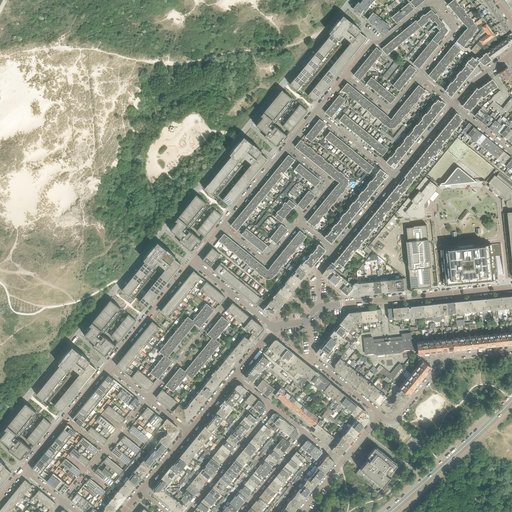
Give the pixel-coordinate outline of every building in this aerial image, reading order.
[(368,6),(370,3),(372,0),(373,0),(374,0),(362,0),(360,3),(367,9),(368,7),(368,6)] [(458,5),(456,2),(457,1),(455,0),(453,0),(448,5),(451,8),(451,9),(452,10),(458,5)] [(491,4),(488,0),(487,0),(481,4),(485,9),(491,4)] [(365,11),(367,9),(360,3),(358,2),(355,6),(354,6),(352,8),(353,9),(356,11),(355,13),(359,16),(361,14),(360,13),(363,9),(365,11)] [(414,9),(409,3),(405,6),(410,12),(414,9)] [(495,9),(491,4),(485,9),(489,14),(495,9)] [(456,15),(463,9),(461,7),(458,5),(452,10),(453,11),(456,15)] [(410,12),(405,6),(402,9),(407,15),(410,12)] [(407,15),(402,9),(400,7),(397,9),(398,11),(403,17),(407,15)] [(467,15),(464,12),(465,11),(463,9),(456,15),(459,19),(460,20),(467,15)] [(499,15),(497,13),(495,9),(489,14),(492,19),(499,15)] [(441,22),(440,21),(438,18),(439,18),(436,14),(435,15),(432,11),(430,10),(425,15),(429,20),(430,19),(432,20),(433,22),(434,20),(435,22),(437,24),(438,25),(436,26),(441,31),(440,32),(444,35),(447,31),(447,30),(444,26),(445,25),(442,22),(441,22)] [(403,17),(398,11),(395,14),(400,20),(403,17)] [(381,21),(378,18),(374,15),(375,14),(373,13),(367,19),(372,23),(371,24),(373,26),(374,25),(379,29),(384,22),(382,20),(381,21)] [(400,20),(395,14),(391,17),(396,23),(400,20)] [(297,90),(342,35),(351,42),(346,49),(351,53),(353,55),(367,38),(359,32),(361,30),(343,15),(288,82),(289,84),(288,85),(290,90),(293,91),(301,96),(302,94),(297,90)] [(421,27),(427,22),(429,20),(425,15),(424,15),(420,18),(421,18),(417,22),(421,27)] [(465,25),(471,19),(469,17),(469,18),(467,15),(460,20),(461,21),(462,21),(465,25)] [(502,19),(500,16),(499,15),(492,19),(496,24),(502,19)] [(475,24),(473,21),(471,19),(465,25),(467,28),(475,28),(475,24)] [(509,29),(506,25),(502,19),(496,24),(494,25),(500,32),(499,33),(500,35),(509,29)] [(421,27),(417,22),(416,21),(412,23),(417,29),(419,28),(420,29),(422,28),(421,27)] [(386,29),(389,26),(386,24),(386,23),(384,22),(379,29),(383,32),(382,33),(385,35),(386,33),(388,31),(386,29)] [(417,29),(412,23),(409,26),(414,32),(417,29)] [(494,40),(496,39),(497,38),(495,36),(486,24),(482,27),(487,34),(479,40),(479,41),(476,44),(471,50),(475,54),(482,49),(489,44),(490,43),(494,40)] [(414,32),(409,26),(406,29),(410,35),(413,33),(414,34),(415,34),(414,32)] [(473,34),(475,31),(475,28),(467,28),(465,31),(472,36),(473,34)] [(410,35),(406,29),(402,32),(407,38),(410,35)] [(442,40),(444,36),(444,35),(440,32),(439,33),(439,32),(439,31),(437,30),(436,31),(438,32),(432,39),(437,43),(441,39),(442,40)] [(511,44),(511,32),(510,30),(508,32),(509,33),(505,36),(503,35),(501,36),(503,38),(504,37),(505,38),(510,45),(511,45),(511,44)] [(472,36),(465,31),(462,35),(461,34),(460,36),(467,41),(469,38),(470,38),(472,36)] [(407,38),(402,32),(399,35),(404,41),(407,38)] [(404,41),(399,35),(395,38),(400,43),(402,45),(403,44),(401,42),(404,41)] [(464,44),(467,41),(460,36),(459,37),(460,37),(456,41),(463,47),(465,45),(464,44)] [(400,43),(395,38),(392,40),(397,46),(400,43)] [(510,45),(505,38),(501,42),(505,49),(510,45)] [(438,44),(437,43),(432,39),(429,42),(436,48),(438,44)] [(397,46),(392,40),(389,43),(393,49),(397,46)] [(436,48),(429,42),(426,46),(433,51),(436,48)] [(505,49),(501,42),(497,45),(499,48),(498,49),(501,52),(505,49)] [(393,49),(389,43),(385,46),(390,52),(393,49)] [(461,50),(454,44),(451,48),(450,48),(449,49),(456,54),(458,52),(458,53),(460,50),(461,50)] [(501,52),(498,49),(499,48),(497,45),(491,49),(495,56),(501,52)] [(390,52),(385,46),(382,49),(387,55),(390,52)] [(433,51),(426,46),(424,49),(430,55),(433,51)] [(382,53),(380,51),(376,48),(373,51),(380,56),(382,53)] [(353,55),(351,53),(346,49),(342,53),(349,59),(353,55)] [(430,55),(424,49),(421,53),(427,58),(430,55)] [(453,58),(456,54),(449,49),(448,51),(445,55),(452,60),(454,58),(453,58)] [(495,56),(491,49),(486,53),(491,59),(495,56)] [(380,56),(373,51),(370,54),(377,60),(380,56)] [(349,59),(342,53),(339,57),(346,63),(349,59)] [(427,58),(421,53),(418,56),(424,62),(427,58)] [(491,59),(486,53),(483,55),(479,59),(477,57),(475,60),(472,58),(469,61),(469,60),(467,62),(474,68),(479,61),(481,62),(484,65),(488,62),(491,60),(491,59)] [(377,60),(370,54),(368,58),(374,63),(377,60)] [(452,60),(445,55),(442,59),(442,58),(441,60),(447,65),(449,62),(450,63),(452,60)] [(424,62),(418,56),(415,60),(422,65),(424,62)] [(346,63),(339,57),(335,61),(343,67),(346,63)] [(374,63),(368,58),(365,61),(371,66),(374,63)] [(422,65),(415,60),(413,64),(419,68),(422,65)] [(444,68),(447,65),(441,60),(440,61),(437,65),(444,70),(445,69),(444,68)] [(343,67),(335,61),(332,66),(339,72),(343,67)] [(371,66),(365,61),(362,65),(368,70),(371,66)] [(465,79),(474,68),(467,62),(465,64),(466,65),(461,72),(460,71),(458,73),(465,79)] [(368,70),(362,65),(359,68),(366,73),(368,70)] [(416,70),(410,65),(407,68),(413,73),(416,70)] [(444,70),(437,65),(434,69),(433,70),(439,75),(441,72),(442,73),(444,70)] [(339,72),(332,66),(328,70),(336,76),(339,72)] [(507,78),(511,74),(511,73),(507,67),(497,75),(502,82),(506,79),(504,77),(506,76),(507,78)] [(367,74),(366,73),(359,68),(357,71),(363,77),(365,75),(366,75),(367,74)] [(413,73),(407,68),(404,71),(410,77),(413,73)] [(336,76),(328,70),(325,74),(332,80),(336,76)] [(436,78),(439,75),(433,70),(431,71),(432,71),(428,75),(435,81),(437,79),(436,78)] [(363,77),(357,71),(354,75),(360,80),(363,77)] [(410,77),(404,71),(401,75),(407,80),(410,77)] [(465,79),(458,73),(456,76),(457,76),(452,83),(451,82),(449,84),(456,90),(465,79)] [(332,80),(325,74),(321,78),(329,84),(332,80)] [(407,80),(401,75),(398,78),(405,83),(407,80)] [(329,84),(321,78),(318,83),(325,88),(329,84)] [(370,86),(375,80),(371,78),(368,81),(366,83),(370,86)] [(405,83),(398,78),(395,82),(402,87),(405,83)] [(487,93),(495,88),(495,89),(497,87),(492,79),(478,89),(486,95),(488,94),(487,93)] [(373,89),(378,83),(375,80),(370,86),(373,89)] [(399,90),(402,87),(395,82),(393,85),(396,88),(396,89),(394,88),(393,89),(395,91),(396,91),(397,92),(398,92),(399,90)] [(325,88),(318,83),(315,87),(322,93),(325,88)] [(347,94),(352,87),(351,86),(347,83),(341,90),(344,92),(344,91),(347,94)] [(377,92),(382,86),(378,83),(373,89),(377,92)] [(451,96),(456,90),(449,84),(448,86),(448,87),(445,90),(448,93),(447,94),(451,96)] [(425,91),(418,85),(415,89),(414,90),(421,96),(423,93),(424,93),(425,91)] [(380,95),(385,89),(382,86),(377,92),(380,95)] [(322,93),(315,87),(311,91),(318,97),(322,93)] [(352,99),(357,92),(354,88),(352,87),(347,94),(350,96),(349,97),(352,99)] [(476,102),(479,99),(482,95),(484,97),(486,95),(478,89),(477,88),(468,99),(475,105),(477,103),(476,102)] [(383,97),(388,91),(385,89),(380,95),(383,97)] [(499,98),(503,93),(500,90),(500,91),(499,89),(495,92),(496,94),(494,95),(499,98)] [(274,125),(281,117),(295,100),(282,90),(275,100),(274,99),(263,113),(264,113),(255,124),(264,132),(265,131),(267,133),(264,136),(278,147),(287,136),(274,125)] [(418,99),(421,96),(414,90),(413,92),(410,96),(417,101),(419,99),(418,99)] [(318,97),(311,91),(308,95),(315,101),(318,97)] [(387,100),(392,94),(388,91),(383,97),(387,100)] [(357,102),(363,95),(361,94),(361,95),(357,92),(352,99),(353,100),(354,99),(357,102)] [(390,103),(395,97),(392,94),(387,100),(390,103)] [(345,100),(343,98),(339,95),(336,99),(342,104),(345,100)] [(362,107),(368,100),(364,97),(363,95),(357,102),(360,104),(360,105),(362,107)] [(417,101),(410,96),(407,100),(407,99),(406,101),(412,106),(415,103),(416,104),(417,101)] [(342,104),(336,99),(334,102),(340,107),(342,104)] [(475,105),(468,99),(462,106),(466,109),(467,108),(469,110),(472,107),(473,107),(475,105)] [(368,110),(373,104),(372,103),(371,103),(368,100),(362,107),(364,109),(364,108),(368,110)] [(440,110),(445,104),(441,101),(441,102),(438,100),(435,103),(434,103),(433,104),(440,110)] [(410,109),(412,106),(406,101),(404,102),(405,102),(402,106),(409,112),(411,110),(410,109)] [(340,107),(334,102),(331,105),(338,111),(340,109),(338,108),(340,107)] [(308,111),(306,110),(300,104),(296,109),(304,115),(308,111)] [(372,115),(378,108),(374,105),(373,104),(368,110),(371,113),(370,113),(372,115)] [(440,110),(433,104),(431,107),(426,114),(425,114),(424,115),(431,121),(440,110)] [(339,112),(338,111),(331,105),(328,109),(334,114),(336,116),(339,112)] [(409,112),(402,106),(398,110),(397,111),(404,116),(407,113),(407,114),(409,112)] [(478,119),(486,109),(484,107),(482,110),(481,109),(475,116),(478,119)] [(378,119),(383,112),(382,111),(378,108),(372,115),(374,117),(375,116),(378,119)] [(304,115),(296,109),(293,112),(289,109),(289,110),(301,120),(304,115)] [(334,114),(328,109),(325,113),(331,117),(334,114)] [(482,122),(488,115),(486,113),(488,111),(486,109),(478,119),(482,122)] [(301,120),(289,110),(288,111),(292,114),(289,117),(297,124),(301,120)] [(401,119),(404,116),(397,111),(396,112),(393,116),(394,116),(401,122),(402,120),(401,119)] [(382,124),(388,117),(384,114),(384,113),(383,112),(378,119),(381,121),(380,122),(381,122),(382,124)] [(487,122),(494,114),(493,112),(490,116),(488,115),(482,122),(485,125),(487,122)] [(459,123),(462,119),(459,117),(460,116),(456,113),(451,120),(458,125),(460,124),(459,123)] [(343,123),(347,117),(344,114),(342,117),(340,119),(339,120),(343,123)] [(489,128),(495,120),(493,119),(496,115),(494,114),(487,122),(485,125),(489,128)] [(422,132),(426,127),(431,121),(424,115),(422,118),(420,122),(417,125),(415,127),(422,132)] [(401,122),(394,116),(393,116),(391,119),(392,128),(396,127),(398,124),(399,124),(400,122),(401,122)] [(297,124),(289,117),(286,121),(282,117),(282,118),(294,128),(297,124)] [(349,122),(351,120),(347,117),(343,123),(346,126),(349,122)] [(392,128),(391,119),(388,117),(382,124),(385,125),(388,128),(392,128)] [(492,130),(502,119),(500,117),(497,122),(495,120),(489,128),(492,130)] [(294,128),(282,118),(281,119),(285,122),(282,126),(290,132),(294,128)] [(502,126),(500,125),(502,122),(504,119),(503,118),(502,119),(492,130),(496,133),(498,131),(502,126)] [(326,124),(319,119),(317,123),(323,128),(326,124)] [(350,129),(354,123),(351,120),(349,122),(346,126),(350,129)] [(450,134),(453,130),(456,127),(456,128),(458,125),(451,120),(442,130),(449,136),(451,135),(450,134)] [(501,134),(508,125),(509,124),(510,125),(511,123),(511,122),(510,121),(508,123),(508,122),(507,122),(505,124),(504,123),(502,126),(498,131),(501,134)] [(323,128),(317,123),(314,126),(320,131),(323,128)] [(353,131),(358,125),(354,123),(350,129),(353,131)] [(462,139),(472,127),(471,126),(472,125),(469,123),(469,124),(463,131),(465,133),(464,134),(464,135),(461,138),(462,138),(461,139),(462,139)] [(356,134),(361,128),(358,125),(353,131),(356,134)] [(504,137),(511,129),(509,128),(510,127),(508,125),(501,134),(504,137)] [(320,131),(314,126),(311,129),(317,135),(320,131)] [(333,135),(331,133),(330,132),(332,129),(329,127),(325,133),(327,135),(325,138),(328,141),(333,135)] [(413,143),(422,132),(415,127),(413,129),(414,129),(408,136),(406,138),(413,143)] [(471,138),(477,131),(477,130),(475,128),(474,128),(472,127),(462,139),(464,141),(465,140),(467,137),(470,139),(471,138)] [(362,139),(367,133),(361,128),(356,134),(360,137),(359,137),(360,138),(360,137),(361,139),(362,139)] [(317,135),(311,129),(308,133),(314,138),(317,135)] [(441,145),(444,141),(447,138),(447,139),(449,136),(442,130),(432,143),(440,150),(440,149),(443,146),(441,145)] [(475,141),(481,134),(477,131),(471,138),(475,141)] [(314,138),(308,133),(305,137),(306,137),(305,138),(307,140),(308,139),(311,142),(314,138)] [(365,141),(370,135),(367,133),(362,139),(361,139),(362,139),(365,141)] [(369,144),(374,138),(376,136),(372,133),(370,135),(365,141),(369,144)] [(480,145),(486,138),(481,134),(475,141),(480,145)] [(332,143),(336,137),(333,135),(328,141),(332,143)] [(211,195),(243,156),(252,163),(246,170),(254,176),(258,171),(267,159),(260,153),(261,151),(244,136),(202,187),(211,195)] [(335,146),(340,140),(336,137),(332,143),(335,146)] [(372,147),(377,141),(374,138),(369,144),(372,147)] [(404,154),(408,149),(413,143),(406,138),(404,140),(405,140),(399,147),(397,148),(404,154)] [(484,148),(490,141),(486,138),(480,145),(484,148)] [(300,151),(305,145),(303,143),(303,142),(301,140),(295,147),(299,150),(300,151)] [(339,149),(344,143),(340,140),(335,146),(339,149)] [(375,150),(380,144),(377,141),(372,147),(375,150)] [(488,152),(494,145),(490,141),(484,148),(483,149),(480,153),(481,154),(483,152),(483,153),(484,151),(485,151),(486,150),(488,152)] [(342,152),(347,146),(344,143),(339,149),(342,152)] [(440,150),(432,143),(432,144),(431,146),(430,145),(430,146),(438,152),(437,153),(438,153),(441,155),(444,152),(440,149),(440,150)] [(379,153),(384,146),(380,144),(375,150),(379,153)] [(386,154),(387,152),(386,151),(387,149),(389,147),(386,144),(384,147),(384,146),(379,153),(382,155),(381,157),(383,159),(387,155),(386,154)] [(305,155),(311,148),(309,147),(308,147),(305,145),(300,151),(301,152),(302,152),(305,155)] [(492,155),(498,148),(494,145),(488,152),(492,155)] [(347,156),(352,150),(351,149),(351,148),(350,148),(347,146),(342,152),(347,156)] [(428,161),(431,158),(433,154),(435,156),(437,153),(438,152),(430,146),(420,158),(427,164),(429,162),(428,161)] [(310,160),(316,153),(313,151),(313,150),(311,148),(305,155),(309,158),(309,159),(310,160)] [(404,154),(397,148),(395,151),(396,151),(391,157),(390,157),(386,162),(390,165),(393,168),(394,169),(394,168),(397,165),(396,164),(404,154)] [(497,159),(503,152),(498,148),(492,155),(497,159)] [(351,159),(356,153),(353,150),(352,150),(347,156),(348,157),(347,159),(349,161),(351,159)] [(501,162),(507,155),(505,154),(506,153),(503,151),(503,152),(497,159),(501,162)] [(315,163),(321,157),(319,155),(316,153),(310,160),(312,161),(312,160),(315,163)] [(354,161),(359,156),(356,153),(351,159),(354,161)] [(294,160),(288,155),(286,158),(292,163),(294,160)] [(505,166),(511,158),(509,156),(507,155),(501,162),(505,166)] [(358,164),(363,159),(359,156),(354,161),(358,164)] [(321,168),(326,161),(323,159),(321,157),(315,163),(319,167),(321,168)] [(292,163),(286,158),(283,162),(289,167),(290,168),(291,166),(290,165),(292,163)] [(420,171),(422,168),(424,165),(425,166),(427,164),(420,158),(412,167),(419,173),(421,171),(420,171)] [(361,167),(366,161),(363,159),(358,164),(361,167)] [(326,172),(331,165),(329,163),(329,164),(326,161),(321,168),(322,169),(326,172)] [(365,170),(370,164),(366,161),(361,167),(365,170)] [(289,167),(283,162),(280,165),(286,170),(289,167)] [(296,167),(294,170),(298,172),(298,173),(303,167),(299,164),(296,167)] [(374,170),(372,169),(373,167),(370,164),(365,170),(368,173),(368,172),(371,174),(374,170)] [(286,170),(280,165),(277,169),(283,174),(286,170)] [(331,176),(336,170),(333,167),(334,167),(331,165),(326,172),(330,175),(331,176)] [(298,173),(295,176),(295,177),(298,179),(301,175),(306,169),(303,167),(298,173)] [(419,173),(412,167),(401,180),(409,186),(413,182),(412,181),(417,175),(418,175),(419,173)] [(283,174),(277,169),(275,172),(281,177),(283,174)] [(305,178),(310,172),(306,169),(301,175),(305,178)] [(388,176),(387,175),(384,172),(380,169),(376,174),(377,175),(372,180),(371,180),(369,183),(376,188),(384,178),(385,180),(386,179),(385,179),(388,176)] [(465,182),(463,181),(457,176),(460,173),(456,169),(443,185),(465,182)] [(254,176),(246,170),(243,174),(250,180),(254,176)] [(337,180),(342,173),(339,172),(336,170),(331,176),(332,177),(336,180),(337,180)] [(467,176),(465,174),(465,172),(462,170),(460,173),(457,176),(463,181),(467,176)] [(281,177),(275,172),(272,175),(278,180),(281,177)] [(308,181),(313,175),(310,172),(305,178),(308,181)] [(511,182),(500,172),(496,177),(495,175),(488,183),(490,184),(488,186),(506,202),(506,203),(506,205),(507,206),(507,207),(508,208),(511,207),(511,182)] [(347,182),(346,178),(343,175),(342,173),(337,180),(339,182),(339,183),(347,182)] [(250,180),(243,174),(240,178),(247,184),(250,180)] [(278,180),(272,175),(269,179),(275,184),(276,182),(278,183),(279,181),(278,180)] [(311,184),(316,178),(313,175),(308,181),(311,184)] [(427,201),(438,187),(425,177),(416,189),(419,191),(411,200),(408,198),(397,212),(404,218),(414,217),(414,219),(424,218),(424,217),(424,216),(425,216),(425,208),(426,208),(427,207),(428,206),(428,205),(428,203),(428,202),(427,201)] [(247,184),(240,178),(236,183),(243,189),(247,184)] [(316,178),(311,184),(315,186),(315,187),(318,183),(320,181),(316,178)] [(277,186),(275,184),(269,179),(266,182),(272,187),(274,189),(277,186)] [(409,186),(401,180),(391,193),(398,199),(400,197),(399,196),(402,192),(404,191),(405,191),(409,186)] [(272,187),(266,182),(263,186),(269,191),(272,187)] [(345,188),(347,185),(347,182),(339,183),(337,185),(344,191),(346,189),(345,188)] [(243,189),(236,183),(233,187),(240,193),(243,189)] [(376,188),(369,183),(368,184),(369,185),(363,192),(362,191),(360,193),(367,199),(376,188)] [(344,191),(337,185),(334,189),(333,189),(332,190),(339,196),(342,192),(342,193),(344,191)] [(269,191),(263,186),(260,189),(261,190),(259,192),(265,196),(267,194),(269,191)] [(240,193),(233,187),(229,191),(236,197),(240,193)] [(339,196),(332,190),(331,192),(329,195),(336,201),(337,199),(338,197),(339,196)] [(236,197),(229,191),(226,196),(233,202),(236,197)] [(265,196),(259,192),(259,191),(256,195),(262,200),(264,198),(267,200),(268,198),(265,196)] [(309,191),(306,194),(312,199),(315,196),(310,192),(309,191)] [(358,210),(363,204),(367,199),(360,193),(359,195),(360,196),(354,202),(351,205),(358,210)] [(398,199),(391,193),(383,203),(390,209),(392,207),(391,206),(396,201),(398,199)] [(312,199),(306,194),(303,198),(309,203),(312,199)] [(192,226),(196,221),(209,205),(207,203),(197,195),(189,205),(188,204),(175,220),(177,221),(170,230),(178,236),(179,235),(181,237),(179,241),(191,251),(192,252),(202,240),(189,230),(192,226)] [(260,202),(262,200),(256,195),(253,198),(260,204),(262,205),(263,204),(260,202)] [(336,201),(329,195),(325,199),(324,200),(331,206),(333,203),(334,204),(336,201)] [(233,202),(226,196),(222,200),(229,206),(233,202)] [(260,204),(253,198),(251,201),(257,206),(258,204),(259,205),(260,204)] [(295,205),(289,200),(289,201),(286,198),(284,201),(285,202),(292,208),(292,209),(295,205)] [(309,203),(303,198),(300,201),(306,206),(309,203)] [(331,206),(324,200),(323,202),(320,206),(327,211),(329,209),(328,209),(331,206)] [(257,206),(251,201),(248,205),(254,210),(257,206)] [(297,205),(298,205),(303,210),(306,206),(300,201),(297,205)] [(292,208),(285,202),(283,205),(284,205),(281,208),(288,213),(289,212),(292,208)] [(390,209),(383,203),(373,215),(381,222),(384,219),(382,217),(388,210),(388,211),(390,209)] [(256,212),(254,210),(248,205),(245,208),(251,213),(253,215),(256,212)] [(349,221),(354,215),(358,210),(351,205),(350,206),(351,207),(345,213),(342,216),(349,221)] [(327,211),(320,206),(317,210),(317,209),(316,211),(323,216),(325,214),(327,211)] [(251,213),(245,208),(242,212),(248,217),(249,218),(250,216),(249,215),(251,213)] [(288,213),(281,208),(279,211),(278,210),(277,212),(278,214),(284,218),(287,215),(288,213)] [(222,216),(214,209),(211,213),(219,220),(222,216)] [(470,213),(468,212),(466,210),(460,218),(464,221),(470,213)] [(323,216),(316,211),(314,212),(315,212),(312,216),(319,222),(320,220),(323,216)] [(248,217),(242,212),(239,215),(246,220),(248,217)] [(219,220),(211,213),(208,217),(204,214),(203,214),(215,224),(219,220)] [(215,224),(203,214),(202,215),(206,218),(204,222),(212,228),(215,224)] [(284,219),(284,218),(278,214),(275,217),(281,222),(284,219)] [(246,220),(239,215),(237,219),(244,224),(245,223),(244,222),(246,220)] [(378,233),(385,224),(381,222),(373,215),(371,218),(379,224),(381,226),(376,232),(378,233)] [(319,222),(312,216),(308,220),(307,221),(309,223),(313,226),(312,227),(314,229),(315,228),(314,226),(316,223),(317,224),(319,222)] [(349,221),(342,216),(341,217),(342,218),(338,223),(336,224),(333,226),(340,232),(349,221)] [(379,224),(371,218),(361,230),(368,236),(370,234),(369,234),(375,226),(376,227),(379,224)] [(244,224),(237,219),(234,222),(240,227),(242,225),(243,226),(244,224)] [(287,229),(282,225),(281,224),(276,220),(275,222),(278,224),(276,226),(279,228),(285,233),(287,229)] [(212,228),(204,222),(201,225),(197,222),(196,223),(208,233),(212,228)] [(240,227),(234,222),(231,226),(239,233),(240,231),(238,229),(240,227)] [(208,233),(196,223),(196,224),(200,227),(197,230),(205,237),(208,233)] [(426,225),(425,225),(413,226),(413,227),(406,228),(407,241),(406,241),(410,289),(431,287),(429,267),(431,267),(426,225)] [(331,243),(336,237),(340,232),(333,226),(332,228),(333,229),(327,235),(325,238),(331,243)] [(285,233),(279,228),(276,231),(282,236),(285,233)] [(245,237),(250,231),(246,229),(243,232),(242,231),(241,233),(242,234),(241,235),(245,237)] [(304,239),(306,236),(301,232),(300,230),(298,232),(295,236),(303,242),(304,240),(304,239)] [(368,236),(361,230),(352,241),(359,247),(361,245),(360,244),(365,238),(366,239),(368,236)] [(248,240),(253,234),(250,231),(245,237),(248,240)] [(282,236),(276,231),(273,235),(279,240),(282,236)] [(224,244),(229,238),(228,237),(224,234),(218,241),(221,243),(221,242),(224,244)] [(252,243),(257,237),(253,234),(248,240),(252,243)] [(279,240),(273,235),(270,238),(268,240),(269,241),(271,239),(273,241),(276,243),(279,240)] [(303,242),(295,236),(292,240),(291,241),(298,247),(300,244),(301,244),(303,242)] [(255,246),(260,240),(257,237),(252,243),(255,246)] [(229,249),(234,242),(231,239),(229,238),(224,244),(227,247),(229,249)] [(258,249),(263,243),(260,240),(255,246),(258,249)] [(271,249),(276,243),(273,241),(268,247),(267,245),(264,249),(268,253),(271,249)] [(298,247),(291,241),(290,242),(290,243),(287,246),(294,252),(296,250),(295,250),(298,247)] [(352,254),(355,251),(357,249),(359,247),(352,241),(344,251),(351,257),(353,255),(352,254)] [(129,296),(157,261),(166,269),(160,275),(166,280),(168,281),(172,276),(181,265),(174,258),(175,256),(157,242),(119,288),(129,296)] [(234,253),(240,246),(238,245),(234,242),(229,249),(231,251),(231,250),(234,253)] [(264,249),(267,245),(263,243),(258,249),(262,252),(264,249)] [(316,261),(321,256),(325,250),(319,244),(317,246),(318,247),(312,254),(312,253),(310,256),(316,261)] [(501,244),(440,250),(444,285),(505,279),(504,269),(497,269),(496,258),(503,258),(501,244)] [(239,258),(244,251),(241,248),(241,247),(240,246),(234,253),(237,255),(237,256),(239,258)] [(294,252),(287,246),(284,250),(283,251),(290,257),(292,254),(294,252)] [(220,255),(212,248),(209,252),(217,259),(220,255),(221,256),(222,255),(221,254),(220,255)] [(244,261),(250,255),(249,254),(248,254),(244,251),(239,258),(241,259),(242,259),(244,261)] [(290,257),(283,251),(281,253),(282,253),(279,257),(286,262),(287,260),(290,257)] [(351,257),(344,251),(336,260),(338,262),(343,267),(345,264),(344,264),(349,258),(349,259),(351,257)] [(217,259),(209,252),(206,256),(214,263),(217,259)] [(249,266),(255,259),(251,256),(250,255),(244,261),(247,263),(247,264),(249,266)] [(214,263),(206,256),(202,260),(210,267),(214,263)] [(311,267),(316,261),(310,256),(308,258),(305,262),(311,267)] [(286,262),(279,257),(275,260),(274,261),(281,267),(284,264),(284,265),(286,262)] [(302,280),(311,268),(312,268),(311,267),(305,262),(304,261),(301,264),(301,263),(303,261),(298,258),(294,263),(298,266),(298,267),(295,270),(296,271),(294,273),(302,280)] [(255,269),(260,263),(259,262),(255,259),(249,266),(252,268),(252,267),(255,269)] [(338,273),(333,269),(338,262),(336,260),(333,263),(332,262),(323,274),(323,275),(334,285),(340,277),(338,275),(339,274),(338,273)] [(281,267),(274,261),(273,263),(270,267),(277,273),(279,270),(281,267)] [(219,274),(225,266),(221,262),(218,266),(214,270),(219,274)] [(259,274),(265,268),(265,267),(261,264),(260,263),(255,269),(258,272),(257,273),(259,274)] [(222,277),(229,269),(225,266),(219,274),(222,277)] [(277,273),(270,267),(268,270),(269,278),(273,278),(275,275),(276,275),(277,273)] [(269,278),(268,270),(265,268),(259,274),(262,276),(265,278),(269,278)] [(226,280),(232,272),(229,269),(222,277),(226,280)] [(202,278),(193,271),(190,275),(198,282),(202,278)] [(230,283),(236,275),(232,272),(226,280),(230,283)] [(292,292),(302,280),(294,273),(292,276),(291,275),(285,282),(286,283),(284,286),(292,292)] [(374,292),(373,282),(368,282),(367,274),(365,275),(363,275),(363,280),(365,280),(365,282),(358,283),(359,294),(374,292)] [(166,280),(160,275),(157,280),(164,286),(168,281),(166,280)] [(198,282),(190,275),(187,279),(195,286),(198,282)] [(233,286),(240,278),(236,275),(230,283),(233,286)] [(403,289),(402,279),(395,279),(394,276),(387,276),(388,280),(389,291),(403,289)] [(340,290),(347,281),(344,279),(343,279),(340,277),(334,285),(340,290)] [(359,294),(358,283),(357,280),(353,280),(353,277),(348,278),(348,280),(347,281),(340,290),(347,295),(359,294)] [(206,282),(202,278),(198,282),(203,286),(206,282)] [(237,289),(244,281),(240,278),(233,286),(237,289)] [(195,286),(187,279),(184,283),(192,290),(195,286)] [(164,286),(157,280),(153,284),(161,290),(164,286)] [(389,291),(388,280),(373,282),(374,292),(389,291)] [(241,292),(247,284),(244,281),(237,289),(241,292)] [(204,293),(210,285),(206,282),(203,286),(200,290),(204,293)] [(192,290),(184,283),(180,287),(188,294),(192,290)] [(161,290),(153,284),(150,288),(157,294),(161,290)] [(245,295),(251,287),(247,284),(241,292),(245,295)] [(282,304),(292,292),(284,286),(282,284),(280,287),(281,288),(275,295),(276,295),(274,298),(282,304)] [(204,300),(214,288),(210,285),(204,293),(206,295),(203,299),(204,300)] [(188,294),(180,287),(177,291),(185,298),(188,294)] [(248,298),(255,290),(251,287),(245,295),(248,298)] [(157,294),(150,288),(146,292),(154,298),(157,294)] [(211,299),(217,291),(214,288),(204,300),(205,301),(208,297),(211,299)] [(252,301),(258,293),(255,290),(248,298),(252,301)] [(185,298),(177,291),(174,295),(182,302),(185,298)] [(211,306),(221,294),(217,291),(211,299),(214,301),(211,305),(211,306)] [(154,298),(146,292),(143,297),(150,303),(154,298)] [(256,304),(262,296),(258,293),(252,301),(256,304)] [(219,305),(225,297),(221,294),(211,306),(212,307),(215,303),(219,305)] [(272,316),(282,304),(274,298),(269,294),(264,300),(261,298),(256,305),(261,309),(270,316),(272,316)] [(182,302),(174,295),(171,299),(179,306),(182,302)] [(511,308),(511,296),(501,298),(503,309),(511,308)] [(150,303),(143,297),(139,301),(147,307),(150,303)] [(503,309),(501,298),(486,299),(487,311),(495,310),(496,318),(496,322),(498,322),(498,318),(499,318),(498,310),(503,309)] [(179,306),(171,299),(167,303),(175,310),(179,306)] [(487,311),(486,299),(470,301),(471,312),(487,311)] [(106,331),(110,326),(123,310),(111,300),(103,310),(102,309),(89,325),(91,327),(84,335),(92,341),(93,341),(96,343),(93,346),(106,357),(113,349),(116,346),(103,335),(106,331)] [(471,312),(470,301),(455,302),(456,314),(471,312)] [(456,314),(455,302),(439,304),(440,315),(456,314)] [(175,310),(167,303),(164,307),(172,313),(175,310)] [(226,318),(236,306),(232,303),(226,311),(229,313),(225,318),(226,318)] [(207,319),(214,310),(207,304),(200,313),(207,319)] [(440,315),(439,304),(423,305),(425,317),(428,317),(428,318),(432,318),(432,316),(434,316),(435,320),(440,319),(440,315)] [(425,317),(423,305),(408,307),(409,318),(409,319),(425,317)] [(234,317),(240,309),(236,306),(226,318),(227,319),(230,315),(234,317)] [(172,313),(164,307),(161,311),(169,318),(172,313)] [(409,318),(408,307),(393,309),(394,319),(395,319),(397,319),(397,318),(400,318),(400,319),(404,318),(404,317),(406,317),(406,318),(409,318)] [(234,324),(244,312),(240,309),(234,317),(236,319),(233,324),(234,324)] [(382,317),(381,310),(368,311),(370,330),(370,332),(372,332),(371,324),(371,321),(373,320),(373,321),(377,321),(377,320),(382,320),(382,317)] [(370,330),(368,311),(349,313),(355,318),(356,322),(357,323),(358,322),(359,324),(362,323),(362,322),(365,322),(365,321),(367,321),(367,322),(367,324),(368,324),(369,330),(370,330)] [(241,323),(247,315),(244,312),(234,324),(234,325),(238,321),(241,323)] [(200,327),(207,319),(200,313),(193,321),(195,323),(200,327)] [(352,326),(356,322),(355,318),(349,313),(339,324),(347,331),(349,329),(350,330),(353,326),(352,326)] [(136,321),(135,320),(128,314),(125,318),(133,325),(136,321)] [(251,318),(247,315),(241,323),(243,325),(241,328),(241,329),(242,329),(251,318)] [(222,331),(229,322),(222,316),(215,325),(222,331)] [(188,332),(195,323),(193,321),(188,317),(181,326),(188,332)] [(133,325),(125,318),(122,322),(118,319),(117,319),(129,329),(133,325)] [(264,328),(258,323),(251,318),(242,329),(244,331),(251,336),(254,339),(257,336),(257,337),(264,328)] [(129,329),(117,319),(117,320),(121,324),(118,327),(126,333),(129,329)] [(160,328),(152,321),(149,326),(157,332),(160,328)] [(347,331),(339,324),(330,336),(338,343),(340,340),(341,341),(346,335),(345,334),(347,331)] [(215,340),(222,331),(215,325),(208,334),(212,338),(215,340)] [(157,332),(149,326),(146,330),(153,336),(157,332)] [(181,340),(188,332),(181,326),(174,334),(181,340)] [(126,333),(118,327),(115,330),(111,327),(110,328),(122,338),(126,333)] [(122,338),(110,328),(110,329),(114,332),(111,336),(119,342),(122,338)] [(153,336),(146,330),(142,334),(150,340),(153,336)] [(412,349),(411,343),(411,338),(410,333),(402,334),(403,337),(390,338),(386,338),(386,339),(373,340),(372,337),(364,338),(365,354),(376,353),(376,355),(378,354),(378,356),(383,355),(383,354),(387,353),(387,355),(392,354),(392,353),(395,353),(395,354),(401,353),(400,352),(402,352),(402,350),(412,349)] [(150,340),(142,334),(139,338),(147,344),(150,340)] [(174,349),(181,340),(174,334),(167,343),(174,349)] [(237,334),(234,337),(239,342),(237,344),(234,348),(242,354),(247,348),(252,342),(253,341),(252,340),(254,339),(251,336),(250,338),(246,335),(245,336),(244,336),(243,337),(241,340),(236,336),(238,334),(237,334)] [(338,343),(330,336),(321,347),(329,354),(331,352),(337,345),(336,345),(338,343)] [(147,344),(139,338),(136,342),(144,348),(147,344)] [(213,352),(220,343),(215,340),(212,338),(206,346),(213,352)] [(424,353),(423,342),(417,342),(416,338),(411,338),(411,343),(416,343),(417,353),(421,356),(422,354),(422,353),(424,353)] [(300,381),(288,371),(299,358),(276,340),(275,340),(262,355),(269,361),(265,366),(263,368),(268,373),(269,372),(271,370),(275,373),(278,376),(281,378),(285,382),(289,377),(294,381),(298,384),(300,381)] [(144,348),(136,342),(133,346),(141,352),(144,348)] [(167,357),(174,349),(167,343),(160,351),(165,356),(167,357)] [(44,400),(72,366),(81,373),(75,380),(81,384),(82,386),(96,369),(88,363),(90,361),(72,346),(34,392),(44,400)] [(141,352),(133,346),(129,349),(137,356),(141,352)] [(206,360),(213,352),(206,346),(199,355),(206,360)] [(329,354),(321,347),(317,352),(317,354),(325,361),(327,362),(330,358),(328,357),(329,354)] [(242,354),(234,348),(231,352),(229,351),(228,352),(227,351),(228,350),(225,348),(221,352),(224,354),(225,353),(228,355),(224,360),(232,367),(242,354)] [(137,356),(129,349),(126,353),(134,360),(137,356)] [(134,360),(126,353),(123,357),(131,364),(134,360)] [(199,369),(206,360),(199,355),(192,363),(199,369)] [(258,361),(253,366),(260,372),(260,371),(262,369),(263,368),(265,366),(269,361),(262,355),(258,361)] [(165,370),(172,361),(167,357),(165,356),(158,364),(165,370)] [(131,364),(123,357),(120,361),(128,368),(131,364)] [(310,368),(309,366),(299,358),(288,371),(300,381),(303,377),(310,368)] [(339,372),(345,365),(342,362),(339,359),(337,361),(333,367),(339,372)] [(432,368),(421,359),(420,361),(421,362),(419,365),(427,372),(428,372),(430,370),(432,368)] [(222,379),(232,367),(224,360),(214,372),(222,379)] [(133,372),(128,368),(120,361),(116,365),(129,376),(133,372)] [(351,369),(356,363),(352,361),(348,366),(347,367),(345,365),(339,372),(350,381),(356,374),(353,372),(354,371),(351,369)] [(192,377),(199,369),(192,363),(185,372),(187,373),(187,374),(192,377)] [(395,377),(397,374),(403,366),(400,363),(398,366),(398,367),(391,375),(382,368),(383,368),(380,365),(377,369),(385,375),(391,380),(392,381),(393,379),(395,377)] [(158,378),(165,370),(158,364),(151,373),(158,378)] [(427,372),(419,365),(415,370),(423,377),(425,377),(426,375),(426,374),(427,372)] [(253,380),(256,377),(258,379),(259,378),(262,373),(260,371),(260,372),(253,366),(246,375),(246,378),(252,383),(254,381),(253,380)] [(136,381),(145,369),(145,368),(141,372),(138,370),(131,378),(136,381)] [(180,382),(187,374),(187,373),(185,372),(180,368),(173,376),(180,382)] [(310,381),(317,373),(310,368),(303,377),(300,381),(298,384),(297,384),(299,385),(299,386),(303,389),(310,381)] [(139,384),(146,376),(143,374),(146,370),(145,369),(136,381),(139,384)] [(423,377),(415,370),(411,375),(419,381),(421,381),(422,379),(422,378),(423,377)] [(330,383),(331,382),(318,371),(317,373),(310,381),(313,384),(309,389),(316,394),(319,389),(322,391),(323,393),(324,392),(324,391),(330,383)] [(222,379),(214,372),(209,379),(208,380),(204,385),(212,391),(222,379)] [(366,381),(363,378),(360,376),(359,376),(356,374),(350,381),(362,391),(368,384),(365,381),(366,381)] [(123,388),(108,375),(105,380),(113,386),(120,392),(123,388)] [(143,387),(153,375),(152,375),(149,379),(146,376),(139,384),(143,387)] [(148,391),(154,383),(151,380),(154,376),(153,375),(143,387),(148,391)] [(261,390),(268,381),(266,379),(268,377),(266,376),(264,375),(261,378),(263,380),(257,387),(261,390)] [(419,381),(411,375),(408,379),(416,386),(417,386),(419,384),(418,383),(419,381)] [(173,391),(180,382),(173,376),(166,385),(173,391)] [(264,393),(270,385),(269,384),(270,382),(269,382),(271,379),(270,379),(268,381),(261,390),(264,393)] [(374,388),(377,385),(378,387),(382,382),(380,381),(378,379),(374,384),(375,384),(373,387),(371,385),(371,386),(368,384),(362,391),(374,400),(379,393),(377,391),(378,391),(374,388)] [(416,386),(408,379),(404,384),(412,391),(413,391),(415,389),(414,388),(415,386),(416,386)] [(82,386),(81,384),(75,380),(72,384),(79,390),(82,386)] [(113,386),(105,380),(102,384),(110,390),(113,386)] [(267,396),(277,384),(276,383),(274,385),(273,385),(272,387),(270,385),(264,393),(267,396)] [(341,392),(337,389),(330,383),(324,391),(324,392),(333,399),(334,400),(341,392)] [(79,390),(72,384),(68,388),(75,394),(79,390)] [(110,390),(102,384),(98,388),(106,394),(110,390)] [(277,384),(267,396),(271,398),(272,398),(275,395),(281,387),(277,384)] [(412,391),(404,384),(400,389),(401,389),(409,396),(411,393),(410,392),(412,391)] [(202,403),(212,391),(204,385),(194,397),(202,403)] [(239,398),(241,395),(243,392),(244,393),(246,390),(240,385),(237,385),(230,395),(237,401),(239,398)] [(280,399),(286,391),(290,386),(288,385),(286,387),(283,390),(281,387),(275,395),(280,399)] [(75,394),(68,388),(65,393),(72,398),(75,394)] [(106,394),(98,388),(95,391),(103,398),(106,394)] [(121,399),(127,391),(123,388),(120,392),(117,396),(121,399)] [(160,401),(170,389),(169,388),(165,392),(162,390),(156,397),(160,401)] [(409,396),(401,389),(400,389),(399,388),(397,391),(398,391),(395,394),(397,396),(396,398),(397,399),(394,402),(393,402),(393,407),(392,407),(392,411),(395,411),(396,412),(409,396)] [(164,404),(170,396),(167,394),(171,389),(170,389),(160,401),(164,404)] [(103,398),(95,391),(92,395),(100,402),(103,398)] [(125,402),(131,394),(127,391),(121,399),(125,402)] [(285,403),(291,395),(286,391),(280,399),(285,403)] [(351,400),(348,397),(341,392),(334,400),(333,399),(331,402),(332,403),(332,402),(338,407),(340,404),(345,408),(351,400)] [(72,398),(65,393),(61,397),(68,403),(72,398)] [(387,400),(385,398),(386,397),(383,395),(383,396),(379,393),(374,400),(388,412),(389,412),(392,411),(392,407),(393,407),(393,402),(388,403),(386,401),(387,400)] [(129,405),(135,397),(131,394),(125,402),(129,405)] [(249,405),(255,397),(251,394),(242,405),(243,406),(244,407),(247,403),(249,405)] [(100,402),(92,395),(89,399),(97,406),(100,402)] [(168,407),(178,395),(177,395),(173,399),(170,396),(164,404),(168,407)] [(172,411),(178,403),(175,400),(178,396),(178,395),(168,407),(172,411)] [(231,407),(232,406),(235,403),(237,401),(230,395),(223,404),(221,407),(228,413),(232,408),(231,407)] [(290,407),(296,399),(291,395),(285,403),(290,407)] [(68,403),(61,397),(58,401),(65,407),(68,403)] [(133,409),(139,401),(135,397),(129,405),(133,409)] [(191,417),(202,403),(194,397),(191,401),(189,399),(188,400),(185,397),(184,397),(182,400),(184,402),(185,400),(189,403),(190,404),(186,408),(184,408),(186,420),(188,419),(191,417)] [(252,407),(258,400),(255,397),(249,405),(246,408),(247,409),(248,407),(249,408),(251,406),(252,407)] [(97,406),(89,399),(85,403),(93,410),(97,406)] [(296,412),(302,404),(296,399),(290,407),(296,412)] [(256,411),(262,403),(258,400),(252,407),(254,409),(251,412),(249,411),(248,412),(249,413),(252,415),(255,412),(256,411)] [(362,409),(358,405),(351,400),(345,408),(353,415),(353,414),(356,416),(362,409)] [(65,407),(58,401),(54,405),(61,411),(65,407)] [(93,410),(85,403),(82,407),(90,414),(93,410)] [(260,413),(265,407),(265,405),(262,403),(256,411),(260,413)] [(301,416),(308,409),(309,407),(304,403),(303,404),(302,404),(296,412),(301,416)] [(19,438),(25,430),(39,414),(26,404),(19,413),(18,412),(4,429),(6,430),(0,437),(0,438),(8,445),(8,444),(11,446),(8,449),(22,461),(31,449),(19,438)] [(113,417),(119,409),(115,405),(113,408),(109,405),(105,410),(113,417)] [(186,420),(184,408),(182,409),(178,405),(173,411),(175,413),(184,420),(186,420)] [(90,414),(82,407),(79,411),(87,418),(90,414)] [(145,419),(152,411),(147,407),(141,415),(145,419)] [(220,422),(223,419),(225,416),(226,416),(228,413),(221,407),(211,420),(218,426),(220,423),(220,422)] [(121,415),(124,412),(119,409),(113,417),(121,423),(125,419),(121,415)] [(306,420),(313,413),(308,409),(301,416),(306,420)] [(368,415),(366,413),(366,412),(366,411),(364,410),(363,410),(362,409),(356,416),(356,418),(368,417),(368,416),(368,415)] [(87,418),(79,411),(76,415),(84,422),(87,418)] [(149,422),(156,414),(152,411),(145,419),(149,422)] [(256,418),(252,415),(249,413),(246,416),(253,423),(255,421),(255,420),(256,419),(256,418)] [(312,425),(319,416),(316,413),(315,415),(313,413),(306,420),(312,425)] [(153,425),(160,417),(156,414),(149,422),(153,425)] [(274,422),(280,416),(277,414),(276,414),(275,414),(274,414),(270,419),(274,422)] [(84,422),(76,415),(72,419),(80,426),(84,422)] [(231,423),(235,418),(231,415),(227,420),(231,423)] [(102,430),(108,423),(100,416),(96,421),(100,424),(97,427),(102,430)] [(253,423),(246,416),(243,420),(250,426),(251,425),(252,425),(253,423)] [(274,430),(283,419),(280,416),(274,422),(276,424),(273,428),(272,429),(273,430),(274,430)] [(321,424),(323,421),(324,420),(319,416),(312,425),(316,429),(321,424)] [(157,429),(164,421),(160,417),(153,425),(157,429)] [(362,427),(365,424),(369,420),(368,418),(368,417),(356,418),(356,420),(354,423),(353,423),(351,425),(359,432),(362,428),(362,427)] [(52,424),(44,418),(40,422),(48,428),(52,424)] [(178,428),(169,421),(167,419),(162,425),(167,430),(167,431),(178,430),(178,428)] [(281,428),(287,422),(283,419),(274,430),(275,432),(279,427),(281,428)] [(218,426),(211,420),(201,432),(208,438),(210,436),(209,435),(215,428),(216,428),(218,426)] [(250,426),(243,420),(240,423),(248,430),(249,428),(249,427),(250,426)] [(48,428),(40,422),(37,426),(33,422),(33,423),(45,433),(48,428)] [(281,437),(291,425),(287,422),(281,428),(284,430),(283,432),(280,436),(281,437)] [(45,433),(33,423),(32,424),(36,427),(33,430),(41,437),(45,433)] [(116,429),(115,428),(108,423),(102,430),(106,434),(108,431),(112,434),(116,429)] [(248,430),(240,423),(237,427),(245,433),(245,432),(246,432),(248,430)] [(270,427),(266,424),(264,425),(263,427),(262,427),(260,428),(268,435),(273,430),(272,429),(270,427)] [(317,436),(323,428),(321,427),(322,425),(321,424),(316,429),(314,432),(314,434),(317,436)] [(76,431),(68,425),(64,429),(72,436),(76,431)] [(137,436),(144,429),(139,425),(137,428),(133,425),(129,430),(137,436)] [(289,435),(295,428),(291,425),(281,437),(285,440),(286,439),(284,437),(287,433),(289,435)] [(352,439),(355,435),(356,436),(359,432),(351,425),(342,437),(350,443),(353,439),(352,439)] [(95,438),(102,430),(97,427),(95,430),(91,427),(87,432),(95,438)] [(245,433),(237,427),(234,430),(242,436),(245,433)] [(268,435),(260,428),(259,431),(258,432),(266,438),(268,435)] [(294,438),(298,434),(298,432),(297,432),(297,430),(295,428),(289,435),(292,437),(288,441),(290,443),(294,439),(294,438)] [(320,439),(327,431),(323,428),(317,436),(320,439)] [(72,436),(64,429),(61,433),(69,440),(72,436)] [(145,435),(148,432),(144,429),(137,436),(145,443),(149,438),(145,435)] [(41,437),(33,430),(30,434),(26,431),(38,441),(41,437)] [(104,437),(106,434),(102,430),(95,438),(104,445),(107,440),(104,437)] [(166,447),(176,435),(175,435),(178,431),(178,430),(167,431),(168,432),(165,436),(164,436),(163,437),(160,435),(164,431),(159,431),(158,430),(156,433),(157,434),(158,433),(160,435),(159,436),(161,438),(159,440),(158,439),(157,440),(159,441),(166,447)] [(242,436),(234,430),(231,434),(239,440),(242,436)] [(38,441),(26,431),(25,432),(29,435),(26,439),(34,446),(38,441)] [(324,442),(330,434),(327,431),(320,439),(324,442)] [(215,444),(209,439),(208,438),(201,432),(199,432),(193,440),(193,442),(202,449),(203,447),(201,445),(202,444),(203,443),(211,448),(212,447),(215,444)] [(239,440),(231,434),(229,432),(228,434),(230,436),(229,437),(236,443),(239,440)] [(266,438),(258,432),(257,434),(256,434),(255,435),(263,442),(266,438)] [(69,440),(61,433),(58,437),(66,444),(69,440)] [(290,444),(285,440),(281,437),(280,436),(278,434),(276,435),(280,438),(280,439),(281,440),(278,443),(286,450),(288,448),(288,447),(290,444)] [(335,440),(333,438),(334,437),(330,434),(324,442),(328,445),(332,440),(334,442),(335,440)] [(236,443),(229,437),(227,439),(224,436),(223,436),(222,435),(221,437),(222,438),(226,441),(233,447),(236,443)] [(263,442),(255,435),(253,437),(253,438),(253,439),(260,445),(263,442)] [(126,450),(132,442),(124,436),(120,441),(124,444),(122,447),(126,450)] [(66,444),(58,437),(55,441),(63,448),(66,444)] [(85,452),(91,444),(83,437),(79,442),(83,445),(80,448),(85,452)] [(343,451),(346,447),(350,443),(342,437),(341,438),(339,437),(337,440),(338,441),(337,442),(335,441),(333,444),(335,445),(332,449),(332,451),(333,451),(334,451),(335,451),(340,455),(343,451)] [(260,445),(253,439),(250,443),(257,449),(258,447),(260,449),(261,447),(260,445)] [(63,448),(55,441),(51,445),(59,451),(63,448)] [(156,459),(161,453),(166,447),(159,441),(154,446),(155,447),(153,450),(152,449),(149,453),(156,459)] [(233,447),(226,441),(223,444),(231,451),(232,449),(232,448),(233,447)] [(286,450),(278,443),(277,445),(275,443),(272,441),(270,442),(272,443),(274,446),(276,447),(283,453),(284,452),(285,452),(286,450)] [(305,450),(311,443),(308,441),(307,441),(301,447),(305,450)] [(141,449),(139,448),(132,442),(126,450),(130,454),(133,451),(137,454),(141,449)] [(202,449),(193,442),(184,452),(191,458),(193,456),(193,455),(194,454),(196,456),(202,449)] [(257,449),(250,443),(247,446),(254,453),(257,449)] [(309,453),(314,446),(311,443),(305,450),(309,453)] [(99,450),(97,449),(91,444),(85,452),(89,455),(91,452),(95,455),(99,450)] [(231,451),(223,444),(222,446),(220,445),(218,446),(220,448),(227,454),(228,453),(229,453),(231,451)] [(59,451),(51,445),(48,449),(56,455),(59,451)] [(254,453),(247,446),(244,450),(251,456),(254,453)] [(283,453),(276,447),(274,446),(273,448),(274,449),(273,450),(281,456),(282,455),(282,454),(283,453)] [(312,456),(318,449),(314,446),(309,453),(312,456)] [(120,458),(126,450),(122,447),(119,450),(116,447),(112,451),(120,458)] [(390,474),(397,465),(375,447),(368,456),(367,455),(362,461),(364,463),(360,469),(383,487),(390,478),(385,474),(387,472),(390,474)] [(78,460),(85,452),(80,448),(78,451),(74,448),(70,453),(78,460)] [(227,454),(220,448),(219,450),(217,448),(215,450),(225,457),(227,454)] [(56,455),(48,449),(45,453),(53,459),(56,455)] [(317,458),(319,455),(322,452),(318,449),(312,456),(314,457),(310,462),(312,463),(315,460),(317,458)] [(128,457),(130,454),(126,450),(120,458),(128,465),(132,460),(128,457)] [(225,457),(215,450),(213,453),(214,455),(222,461),(225,457)] [(251,456),(244,450),(241,453),(249,459),(252,462),(253,460),(250,457),(251,456)] [(281,456),(273,450),(270,454),(277,460),(278,458),(279,459),(281,456)] [(86,458),(89,455),(85,452),(78,460),(86,466),(90,461),(86,458)] [(184,466),(186,463),(189,466),(193,460),(191,458),(184,452),(175,463),(182,469),(184,467),(184,466)] [(304,458),(297,452),(295,453),(293,455),(301,462),(304,458)] [(53,459),(45,453),(42,457),(50,463),(53,459)] [(146,472),(156,459),(149,453),(145,458),(139,453),(136,456),(140,459),(143,461),(143,462),(142,462),(139,466),(146,472)] [(249,459),(241,453),(240,455),(239,455),(238,456),(246,463),(249,459)] [(277,460),(270,454),(267,457),(274,463),(277,460)] [(222,461),(214,455),(211,458),(219,464),(222,461)] [(301,462),(293,455),(292,457),(292,458),(291,459),(299,465),(301,462)] [(328,469),(329,467),(331,466),(334,462),(329,458),(329,457),(329,455),(327,455),(322,461),(317,467),(325,473),(328,470),(328,469)] [(246,463),(238,456),(236,458),(236,459),(235,460),(243,466),(246,463)] [(50,463),(42,457),(38,461),(46,467),(50,463)] [(109,472),(115,464),(107,457),(103,462),(107,465),(104,468),(109,472)] [(274,463),(267,457),(264,461),(271,467),(274,463)] [(219,464),(211,458),(209,462),(216,468),(218,466),(219,464)] [(0,486),(2,484),(11,472),(7,469),(4,466),(5,464),(0,459),(0,486)] [(67,473),(73,465),(65,459),(61,463),(65,466),(63,470),(67,473)] [(299,465),(291,459),(290,460),(289,460),(288,462),(296,469),(299,465)] [(243,466),(235,460),(233,464),(240,470),(243,466)] [(43,471),(46,467),(38,461),(35,465),(50,477),(43,471)] [(271,467),(264,461),(261,464),(269,470),(271,467)] [(216,468),(209,462),(206,465),(213,471),(214,470),(215,470),(216,468)] [(296,469),(288,462),(286,464),(286,465),(285,466),(293,472),(296,469)] [(179,473),(182,469),(175,463),(173,466),(172,465),(166,473),(173,479),(175,481),(177,479),(174,477),(174,476),(177,473),(179,475),(181,474),(179,473)] [(123,470),(122,469),(115,464),(109,472),(113,475),(115,472),(119,475),(123,470)] [(240,470),(233,464),(230,467),(237,473),(238,472),(240,470)] [(269,470),(261,464),(258,468),(266,474),(269,470)] [(50,477),(35,465),(32,469),(47,481),(50,477)] [(81,472),(80,471),(73,465),(67,473),(71,477),(74,473),(78,477),(81,472)] [(136,484),(146,472),(139,466),(137,468),(133,465),(130,469),(127,472),(131,476),(129,479),(136,484)] [(213,471),(206,465),(203,469),(210,475),(213,471)] [(293,472),(285,466),(282,470),(285,472),(290,476),(293,472)] [(237,473),(230,467),(227,471),(234,477),(237,473)] [(318,481),(320,479),(321,477),(321,478),(325,473),(317,467),(313,472),(310,476),(308,475),(306,477),(307,479),(315,485),(319,481),(318,481)] [(102,479),(109,472),(104,468),(102,471),(98,468),(94,473),(102,479)] [(266,474),(258,468),(256,471),(264,477),(265,476),(265,475),(266,474)] [(210,475),(203,469),(200,472),(208,478),(210,475)] [(290,476),(285,472),(282,470),(279,473),(287,479),(290,476)] [(234,477),(227,471),(226,472),(225,472),(223,474),(231,480),(234,477)] [(264,477),(256,471),(254,473),(253,472),(252,473),(253,474),(253,475),(260,481),(261,479),(262,479),(264,477)] [(111,478),(113,475),(109,472),(102,479),(111,486),(114,481),(111,478)] [(208,478),(200,472),(197,476),(205,482),(208,478)] [(51,485),(57,477),(53,473),(50,477),(47,481),(51,485)] [(173,479),(166,473),(156,485),(154,489),(154,491),(167,489),(167,488),(170,485),(168,484),(171,481),(173,479)] [(287,479),(279,473),(277,477),(284,483),(287,479)] [(231,480),(223,474),(222,476),(222,477),(221,478),(229,484),(231,480)] [(260,481),(253,475),(250,478),(257,484),(260,481)] [(205,482),(197,476),(194,479),(202,485),(205,482)] [(55,488),(61,480),(57,477),(51,485),(55,488)] [(126,496),(136,484),(129,479),(128,478),(127,477),(123,481),(125,483),(124,485),(119,481),(118,479),(115,482),(119,485),(120,484),(122,486),(118,490),(126,496)] [(284,483),(277,477),(274,480),(281,486),(284,483)] [(91,493),(98,485),(89,478),(85,483),(89,486),(87,490),(91,493)] [(229,484),(221,478),(218,481),(226,487),(227,486),(232,489),(233,488),(229,484)] [(257,484),(250,478),(247,481),(254,487),(257,484)] [(309,492),(312,489),(315,485),(307,479),(305,478),(303,481),(305,482),(300,488),(298,486),(296,488),(298,490),(306,497),(309,493),(309,492)] [(202,485),(194,479),(191,482),(199,489),(201,487),(201,486),(202,485)] [(27,490),(31,485),(31,486),(32,485),(25,480),(21,485),(27,490)] [(59,491),(65,483),(61,480),(55,488),(59,491)] [(281,486),(274,480),(273,481),(272,481),(271,483),(279,490),(281,486)] [(226,487),(218,481),(215,485),(223,491),(226,487)] [(254,487),(247,481),(244,485),(252,491),(254,487)] [(199,489),(191,482),(189,486),(196,492),(197,491),(198,491),(199,489)] [(63,494),(70,486),(65,483),(59,491),(63,494)] [(279,490),(271,483),(269,485),(269,486),(268,487),(276,493),(277,494),(278,492),(277,491),(279,490)] [(22,496),(27,490),(21,485),(16,491),(22,496)] [(106,492),(104,490),(98,485),(91,493),(95,497),(98,493),(102,497),(106,492)] [(223,491),(215,485),(213,488),(220,494),(223,491)] [(252,491),(244,485),(241,488),(249,495),(251,493),(250,492),(252,491)] [(196,492),(189,486),(186,490),(194,496),(195,494),(195,493),(196,492)] [(276,493),(268,487),(265,490),(273,497),(276,493)] [(220,494),(213,488),(210,492),(217,498),(220,494)] [(249,495),(241,488),(240,490),(239,489),(237,491),(238,492),(246,498),(247,497),(248,497),(249,495)] [(171,496),(169,494),(168,493),(171,492),(170,489),(167,489),(154,491),(154,493),(157,495),(157,496),(169,505),(175,497),(172,495),(171,496)] [(45,505),(50,499),(39,490),(40,490),(39,490),(34,496),(45,505)] [(116,508),(121,502),(126,496),(118,490),(115,495),(115,496),(113,498),(112,498),(109,502),(116,508)] [(194,496),(186,490),(183,493),(185,495),(190,499),(191,498),(192,498),(194,496)] [(273,497),(265,490),(262,494),(270,500),(273,497)] [(299,504),(301,502),(302,500),(303,501),(306,497),(298,490),(295,494),(293,492),(291,494),(293,496),(291,499),(289,497),(287,500),(289,502),(297,508),(300,504),(299,504)] [(18,501),(22,496),(16,491),(12,496),(18,501)] [(217,498),(210,492),(209,493),(208,493),(206,495),(214,501),(217,498)] [(246,498),(238,492),(236,495),(243,501),(246,498)] [(75,504),(82,496),(78,493),(71,501),(75,504)] [(270,500),(262,494),(259,498),(267,504),(270,500)] [(185,506),(187,503),(190,499),(190,500),(190,499),(185,495),(180,501),(177,498),(176,499),(175,497),(169,505),(177,511),(180,511),(185,507),(185,506)] [(214,501),(206,495),(205,497),(204,499),(213,506),(215,504),(213,503),(214,501)] [(243,501),(236,495),(233,499),(240,505),(243,501)] [(14,506),(18,501),(12,496),(8,501),(14,506)] [(79,508),(86,500),(82,496),(75,504),(79,508)] [(267,504),(259,498),(258,499),(256,501),(264,507),(267,504)] [(56,505),(56,503),(50,499),(45,505),(50,510),(52,510),(56,505)] [(213,506),(204,499),(203,500),(202,500),(201,502),(209,508),(210,507),(211,508),(213,506)] [(240,505),(233,499),(230,502),(237,509),(240,505)] [(83,511),(90,503),(86,500),(79,508),(83,511)] [(0,511),(8,511),(9,511),(14,506),(8,501),(0,510),(0,511)] [(264,507),(256,501),(255,503),(254,505),(261,511),(264,507)] [(112,511),(116,508),(109,502),(104,507),(105,508),(104,509),(104,510),(102,511),(112,511)] [(209,508),(201,502),(199,504),(198,506),(199,506),(200,507),(203,509),(205,511),(206,511),(209,508)] [(237,509),(230,502),(227,506),(234,511),(237,509)] [(292,511),(293,511),(292,511),(293,511),(297,508),(289,502),(281,511),(279,509),(277,511),(292,511)] [(84,511),(89,511),(92,509),(94,506),(90,503),(83,511),(84,511)]
